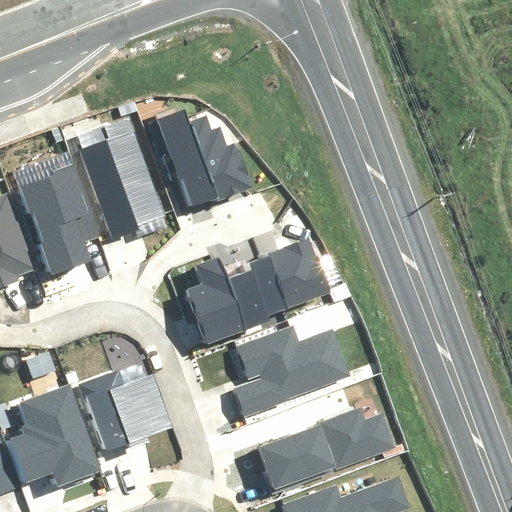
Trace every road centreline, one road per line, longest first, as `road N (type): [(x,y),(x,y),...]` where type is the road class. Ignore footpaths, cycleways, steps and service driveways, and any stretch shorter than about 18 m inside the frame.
road 1 (secondary): [(317,0),(507,511)]
road 2 (residential): [(186,511),(191,465),(131,325),(108,314),(45,330),(0,329)]
road 3 (secondary): [(0,54),(142,0)]
